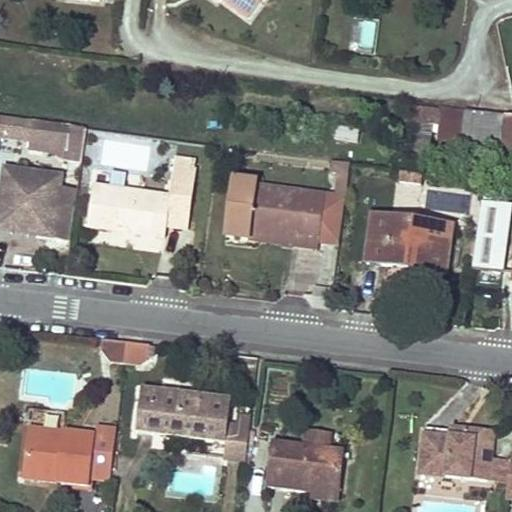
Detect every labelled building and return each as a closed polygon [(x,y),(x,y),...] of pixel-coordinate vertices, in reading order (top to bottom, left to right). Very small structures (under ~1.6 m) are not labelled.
[(221,0),(248,21),(250,18),(260,5),(263,0),(221,0)] [(405,108),(402,124),(432,129),(437,130),(439,113),(405,108)] [(437,130),(436,143),(474,148),(480,114),(477,114),(440,109),(439,113),(437,130)] [(511,118),(480,114),(474,148),(511,153),(511,118)] [(0,139),(21,141),(23,123),(0,121),(0,139)] [(64,147),(67,126),(29,121),(26,141),(64,147)] [(394,123),(390,159),(426,164),(432,129),(402,124),(394,123)] [(334,125),(331,139),(357,144),(359,130),(334,125)] [(348,178),(350,165),(332,163),(331,175),(342,177),(348,178)] [(92,187),(86,227),(127,233),(162,239),(164,228),(186,231),(194,173),(172,169),(168,197),(141,194),(92,187)] [(60,180),(1,172),(0,175),(0,224),(35,229),(33,242),(66,247),(74,194),(66,193),(63,213),(56,212),(60,180)] [(348,178),(342,177),(338,197),(344,198),(348,178)] [(244,242),(245,235),(316,245),(323,199),(253,189),(253,185),(232,182),(223,239),(244,242)] [(336,247),(344,202),(323,199),(316,245),(336,247)] [(482,206),(473,272),(498,275),(506,209),(482,206)] [(375,218),(368,263),(448,275),(454,229),(375,218)] [(35,229),(0,224),(0,237),(33,242),(35,229)] [(316,245),(245,235),(244,242),(315,251),(316,245)] [(127,340),(106,338),(104,355),(111,361),(124,363),(127,340)] [(125,364),(146,367),(149,349),(128,346),(125,364)] [(189,439),(225,444),(223,459),(245,462),(250,416),(237,414),(235,425),(230,425),(232,401),(143,390),(138,433),(183,439),(184,434),(190,435),(189,439)] [(29,429),(25,472),(60,476),(59,484),(91,487),(97,437),(29,429)] [(307,433),(305,450),(330,454),(332,437),(307,433)] [(452,433),(451,441),(464,442),(464,434),(452,433)] [(464,442),(451,441),(425,438),(422,475),(488,482),(494,438),(464,434),(464,442)] [(203,456),(223,459),(225,447),(205,444),(203,456)] [(330,454),(305,450),(274,446),(268,490),(314,496),(338,500),(343,456),(330,454)] [(25,472),(24,480),(59,484),(60,476),(25,472)] [(338,500),(314,496),(313,503),(337,506),(338,500)]
